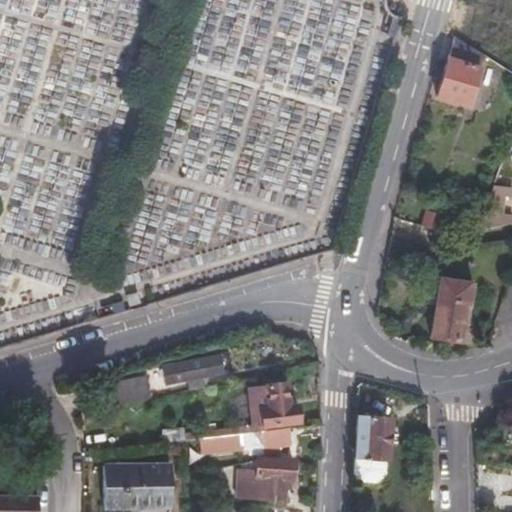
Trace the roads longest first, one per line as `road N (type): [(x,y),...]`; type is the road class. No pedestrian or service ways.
road 1 (tertiary): [(349,315),(431,0)]
road 2 (residential): [(41,365),(250,308),(349,315)]
road 3 (residential): [(327,511),(349,315)]
road 4 (residential): [(41,365),(75,464),(74,511)]
road 5 (residential): [(455,376),(461,511)]
road 6 (tertiary): [(455,376),(416,376),(384,363),(358,339),(349,315)]
